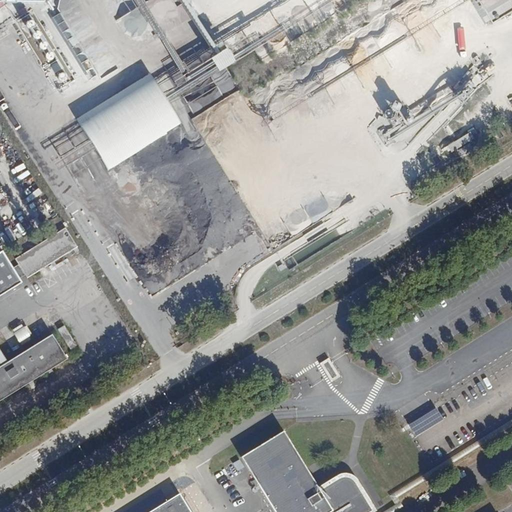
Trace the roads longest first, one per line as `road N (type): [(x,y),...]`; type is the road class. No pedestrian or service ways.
road 1 (tertiary): [(511,172),(0,487)]
road 2 (tertiary): [(9,511),(511,200)]
road 3 (unknown): [(360,159),(383,188),(470,82),(511,50)]
road 4 (unknown): [(334,115),(256,156),(250,170),(266,185),(294,187),(360,159)]
road 5 (unknown): [(511,15),(334,115)]
